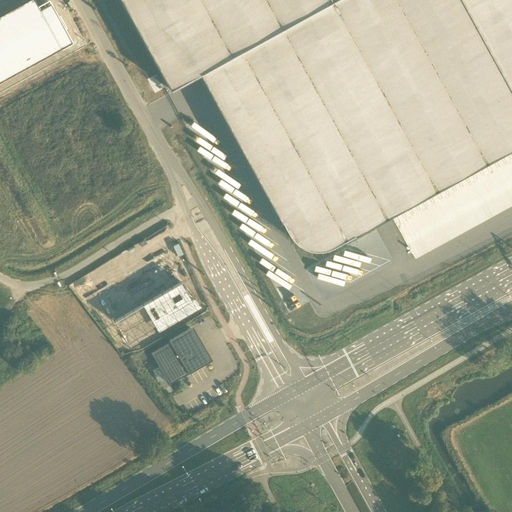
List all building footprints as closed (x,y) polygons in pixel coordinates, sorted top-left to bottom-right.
[(16,0),(0,9),(0,74),(78,33),(60,0),(16,0)] [(121,0),(171,90),(200,74),(213,97),(344,24),(331,1),(331,0),(121,0)] [(344,24),(213,97),(281,221),(282,220),(288,232),(290,234),(292,236),(294,238),(296,239),(298,241),(300,242),(302,243),(304,244),(307,245),(309,246),(312,246),(314,247),(317,247),(319,247),(322,247),(324,247),(327,247),(329,246),(331,246),(334,245),(336,244),(338,243),(341,241),(353,234),(354,235),(511,148),(511,64),(476,0),(332,0),(331,1),(344,24)] [(511,0),(476,0),(511,64),(511,0)] [(172,250),(98,291),(113,319),(182,281),(175,261),(172,250)] [(182,281),(113,319),(129,347),(203,307),(196,298),(182,281)] [(190,328),(169,340),(170,342),(151,353),(169,384),(188,373),(189,374),(209,362),(190,328)]
